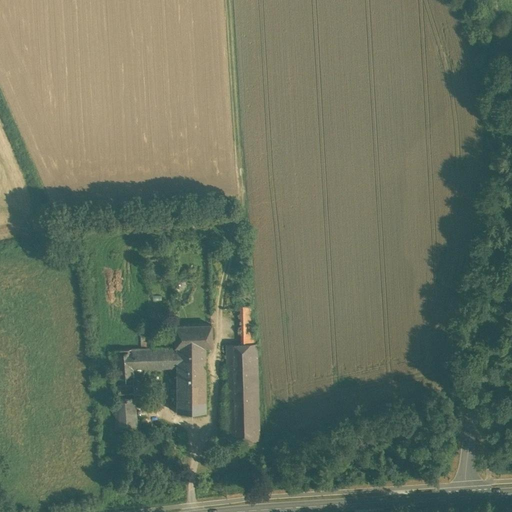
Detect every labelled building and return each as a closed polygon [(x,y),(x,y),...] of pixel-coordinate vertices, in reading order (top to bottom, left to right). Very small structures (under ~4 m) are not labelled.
[(250,306),(240,306),(241,344),(255,343),(255,335),(251,336),(250,306)] [(211,324),(174,325),(175,347),(205,346),(212,346),(211,324)] [(142,348),(111,350),(113,375),(133,373),(133,368),(177,367),(177,411),(206,411),(205,346),(175,347),(152,348),(152,328),(141,328),(142,348)] [(241,344),(226,345),(229,440),(260,439),(257,343),(255,343),(241,344)] [(133,373),(113,375),(115,400),(135,399),(133,373)] [(135,399),(115,400),(116,429),(137,427),(135,399)] [(164,458),(165,452),(164,447),(161,442),(157,439),(151,438),(146,439),(141,442),(138,447),(137,452),(138,458),(141,462),(146,465),(151,466),(157,465),(161,462),(164,458)]
